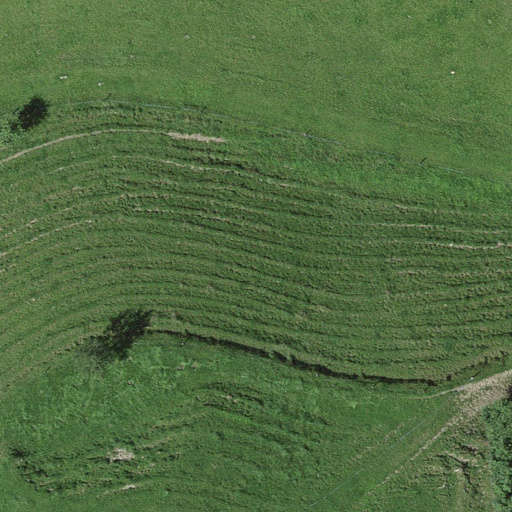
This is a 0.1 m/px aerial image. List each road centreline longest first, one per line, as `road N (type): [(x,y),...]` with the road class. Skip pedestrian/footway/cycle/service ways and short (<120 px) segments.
road 1 (track): [(0,103),(75,90),(195,94),(511,167)]
road 2 (track): [(511,388),(460,415),(338,511)]
